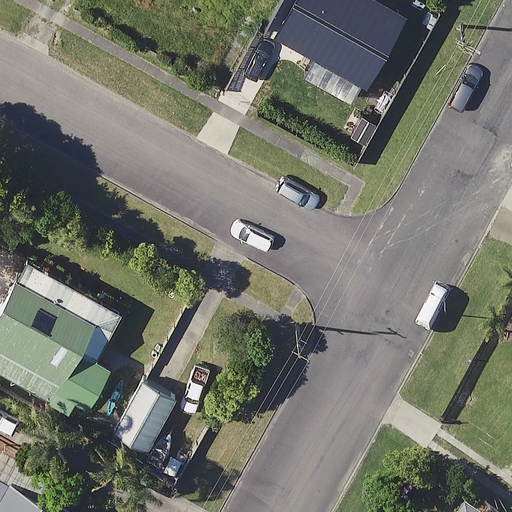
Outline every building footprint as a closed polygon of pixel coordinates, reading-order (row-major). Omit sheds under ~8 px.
[(153,0),(211,31),(217,21),(229,27),(243,0),(153,0)] [(429,13),(404,0),(385,0),(374,24),(413,44),(429,13)] [(16,253),(0,282),(0,369),(65,405),(70,394),(82,401),(103,362),(89,354),(114,307),(16,253)] [(169,396),(141,380),(113,429),(141,445),(169,396)] [(68,511),(28,488),(45,459),(1,432),(0,433),(0,511),(68,511)]
